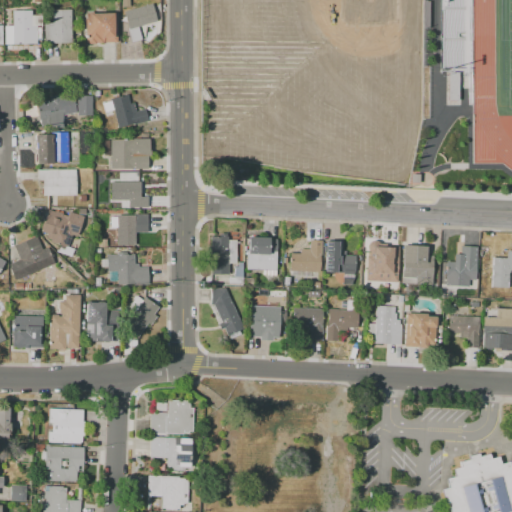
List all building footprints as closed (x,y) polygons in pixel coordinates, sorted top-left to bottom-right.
[(440,68),(439,3),(438,0),(472,0),(473,73),(464,73),(464,68),(440,68)] [(134,43),(130,29),(126,13),(154,5),(159,22),(140,28),(144,41),(134,43)] [(7,46),(7,30),(15,30),(14,12),(33,11),(33,16),(44,16),(44,41),(39,41),(39,45),(7,46)] [(46,44),(46,24),(54,24),(54,11),(73,11),(74,44),(46,44)] [(87,44),(87,15),(90,15),(91,13),(95,13),(96,15),(119,14),(119,43),(97,43),(97,45),(89,45),(89,44),(87,44)] [(448,72),(458,72),(458,100),(448,100),(448,72)] [(48,129),(48,127),(42,129),(37,105),(52,101),(51,98),(59,95),(60,99),(73,96),(77,114),(63,117),(63,129),(48,129)] [(120,129),(116,111),(107,114),(104,104),(113,102),(113,100),(129,95),(132,105),(136,104),(138,113),(147,110),(151,122),(136,126),(136,124),(120,129)] [(78,116),(78,97),(93,97),(93,116),(78,116)] [(39,165),(38,136),(54,136),(54,133),(70,133),(70,164),(39,165)] [(113,170),(112,141),(135,140),(152,140),(153,157),(150,157),(150,170),(113,170)] [(45,197),(45,181),(40,181),(40,171),(78,171),(78,196),(45,197)] [(113,201),(113,183),(142,183),(143,198),(150,198),(150,208),(131,209),(131,201),(113,201)] [(43,233),(50,211),(57,213),(57,212),(65,214),(64,216),(69,217),(71,212),(86,217),(79,238),(74,236),(70,249),(53,244),(54,241),(50,240),(49,237),(49,234),(43,233)] [(119,246),(119,229),(113,229),(113,218),(119,218),(119,217),(137,216),(137,215),(150,215),(150,233),(137,233),(138,246),(119,246)] [(239,264),(231,264),(231,275),(213,276),(213,238),(222,238),(222,235),(229,235),(229,237),(230,237),(230,241),(238,241),(239,264)] [(17,282),(12,268),(13,268),(12,265),(22,260),(16,247),(39,237),(44,250),(49,248),(57,264),(17,282)] [(265,276),(265,272),(249,271),(250,238),(279,240),(278,277),(265,276)] [(292,277),(292,254),(302,255),(302,250),(312,250),(312,241),(324,242),(324,257),(322,257),(322,278),(292,277)] [(327,274),(328,242),(341,243),(340,252),(348,252),(348,257),(358,257),(357,274),(356,274),(356,279),(353,286),(345,285),(345,274),(327,274)] [(374,281),(374,275),(368,275),(369,259),(375,259),(375,252),(391,252),(391,245),(401,245),(399,283),(374,281)] [(404,284),(406,246),(429,247),(428,256),(435,257),(434,286),(404,284)] [(447,286),(449,262),(458,263),(458,259),(466,259),(467,249),(480,250),(478,281),(471,281),(470,288),(447,286)] [(491,287),(493,257),(507,258),(507,251),(511,251),(511,270),(511,272),(509,272),(509,288),(491,287)] [(120,286),(119,281),(112,281),(112,273),(109,273),(109,268),(103,268),(103,260),(109,260),(108,256),(119,255),(119,253),(128,253),(128,255),(136,255),(137,265),(141,264),(141,268),(150,268),(151,286),(139,286),(138,285),(120,286)] [(0,275),(0,254),(1,255),(0,256),(0,258),(8,263),(0,275)] [(244,263),(244,285),(230,285),(231,278),(236,278),(236,274),(234,274),(234,269),(236,269),(236,267),(240,267),(240,263),(244,263)] [(245,284),(246,278),(255,278),(255,286),(245,286),(245,284)] [(232,340),(231,336),(229,337),(226,329),(222,331),(220,325),(224,323),(215,306),(212,305),(213,289),(227,289),(246,330),(241,332),(243,335),(232,340)] [(50,350),(52,318),(54,316),(59,316),(61,318),(63,318),(63,315),(61,314),(61,310),(60,309),(60,304),(61,303),(66,302),(66,296),(82,296),(80,349),(67,349),(67,351),(59,352),(59,350),(50,350)] [(140,339),(126,329),(138,313),(131,308),(138,297),(144,301),(147,298),(161,308),(156,315),(159,318),(153,326),(150,324),(140,339)] [(250,337),(252,306),(271,307),(271,297),(281,298),(281,308),(282,308),(280,339),(250,337)] [(328,341),(328,327),(330,327),(330,310),(348,311),(349,301),(360,302),(360,313),(366,313),(365,328),(359,328),(359,329),(349,329),(349,332),(340,331),(339,342),(328,341)] [(88,342),(89,303),(99,304),(99,303),(105,303),(105,304),(108,304),(107,311),(122,311),(121,342),(110,342),(110,343),(96,343),(96,342),(88,342)] [(376,344),(376,335),(368,335),(368,324),(377,325),(378,307),(396,308),(396,314),(398,314),(398,321),(401,321),(401,325),(403,326),(402,345),(376,344)] [(312,341),(313,331),(294,330),(295,309),(325,310),(324,326),(325,326),(324,341),(312,341)] [(482,348),(483,317),(495,317),(496,309),(511,309),(511,350),(499,350),(499,352),(493,351),(493,349),(491,349),(486,349),(486,348),(482,348)] [(406,348),(408,314),(429,315),(428,318),(438,318),(436,346),(430,345),(430,349),(406,348)] [(468,349),(469,339),(462,339),(462,334),(450,334),(451,316),(481,318),(480,334),(481,334),(480,349),(468,349)] [(14,348),(15,317),(45,317),(43,349),(32,348),(32,350),(26,350),(26,348),(24,348),(23,349),(19,349),(18,348),(14,348)] [(152,432),(152,412),(169,412),(169,400),(192,400),(191,407),(195,407),(194,432),(184,432),(184,433),(152,432)] [(0,409),(11,409),(11,424),(12,424),(12,436),(10,436),(10,445),(0,445),(0,409)] [(52,442),(52,432),(56,432),(56,423),(52,423),(53,409),(87,410),(86,422),(88,422),(88,436),(86,436),(85,442),(83,442),(83,444),(52,442)] [(268,482),(246,481),(247,460),(249,461),(250,427),(253,427),(254,413),(270,414),(270,413),(282,413),(282,417),(317,418),(316,435),(291,434),(291,428),(279,427),(278,455),(269,454),(268,482)] [(168,472),(169,459),(152,458),(153,438),(192,439),(191,469),(186,469),(186,472),(183,472),(168,472)] [(48,482),(49,470),(47,470),(47,469),(43,469),(43,452),(48,452),(48,447),(86,448),(85,473),(79,472),(78,481),(77,481),(77,483),(48,482)] [(511,511),(511,469),(510,470),(508,461),(499,463),(498,457),(490,459),(488,453),(479,456),(478,453),(467,456),(468,458),(459,461),(460,466),(452,468),(454,475),(445,478),(448,486),(440,488),(444,501),(447,501),(449,511),(511,511)] [(3,496),(0,495),(0,456),(1,456),(0,478),(8,478),(7,488),(3,488),(3,496)] [(149,497),(150,477),(181,478),(181,479),(187,479),(186,481),(190,481),(189,505),(185,504),(185,506),(182,506),(181,510),(178,510),(178,511),(167,511),(167,510),(164,509),(164,498),(149,497)] [(43,511),(44,491),(47,491),(47,486),(66,487),(66,488),(70,488),(69,500),(84,501),(83,511),(43,511)] [(12,502),(13,487),(26,487),(26,503),(12,502)]
